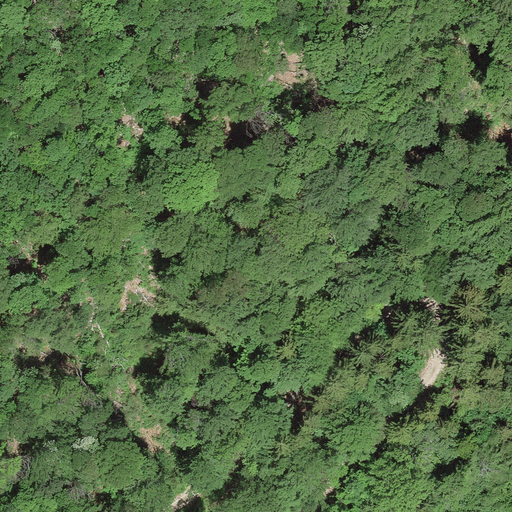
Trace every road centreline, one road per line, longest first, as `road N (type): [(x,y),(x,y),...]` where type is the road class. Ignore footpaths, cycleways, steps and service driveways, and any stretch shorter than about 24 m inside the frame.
road 1 (track): [(167,511),(231,468),(389,302),(424,298),(437,287)]
road 2 (track): [(437,287),(441,337),(428,372),(305,511)]
